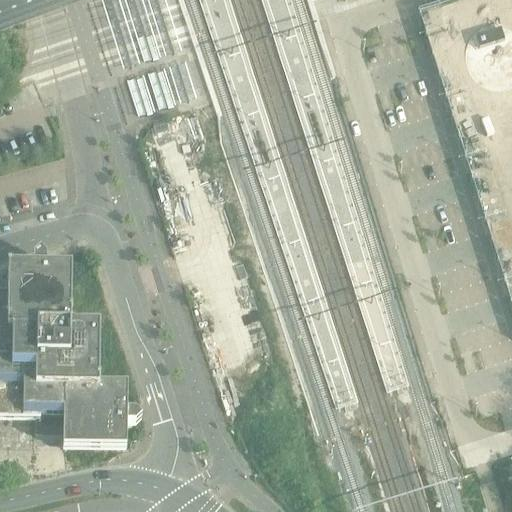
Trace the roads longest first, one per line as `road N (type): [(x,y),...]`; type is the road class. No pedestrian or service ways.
road 1 (unclassified): [(511,442),(473,455),(338,25)]
road 2 (unclassified): [(164,490),(177,441),(107,242),(96,231)]
road 3 (tertiary): [(164,490),(91,482),(0,504)]
